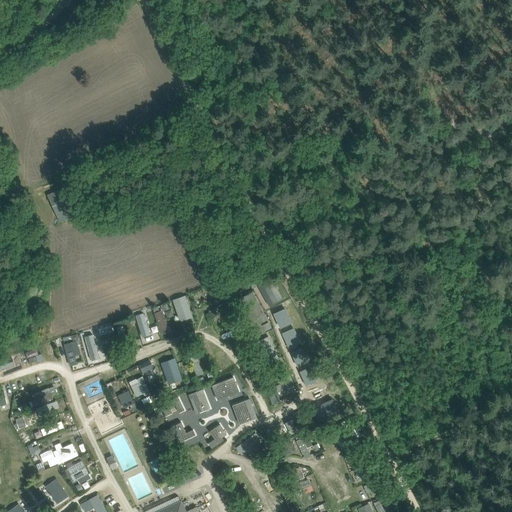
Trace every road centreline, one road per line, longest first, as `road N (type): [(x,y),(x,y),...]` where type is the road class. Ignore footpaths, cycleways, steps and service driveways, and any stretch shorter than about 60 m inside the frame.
road 1 (track): [(287,270),(142,0)]
road 2 (track): [(419,511),(287,270)]
road 3 (track): [(511,411),(389,457)]
